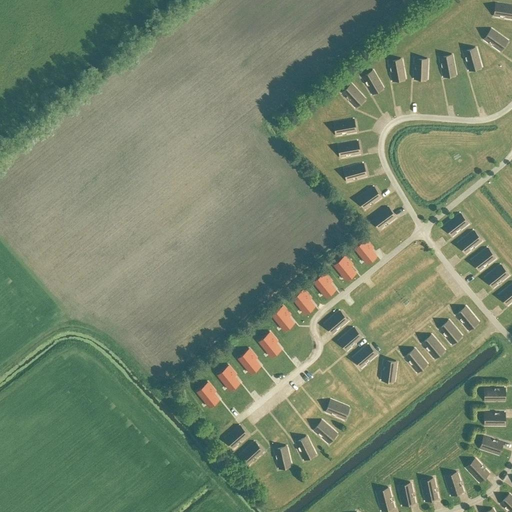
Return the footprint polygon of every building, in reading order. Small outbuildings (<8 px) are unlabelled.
[(511,19),(511,16),(511,6),(496,4),(494,16),(511,19)] [(499,50),(506,40),(491,30),(484,40),(499,50)] [(468,69),(481,66),(476,48),(464,52),(468,69)] [(443,76),(455,73),(452,55),(440,58),(443,76)] [(427,78),(428,60),(415,59),(414,77),(427,78)] [(392,80),(405,77),(401,60),(389,62),(392,80)] [(371,93),(382,87),(373,71),(362,77),(371,93)] [(354,106),(363,98),(351,84),(342,93),(354,106)] [(336,136),(354,133),(351,120),(334,123),(336,136)] [(340,158),(358,155),(355,142),(338,145),(340,158)] [(347,182),(364,177),(361,165),(344,170),(347,182)] [(365,209),(379,199),(372,189),(357,199),(365,209)] [(380,230),(394,219),(386,209),(372,220),(380,230)] [(452,236),(466,225),(459,215),(444,227),(452,236)] [(466,254),(480,243),(472,233),(458,244),(466,254)] [(367,263),(367,262),(376,256),(369,247),(371,246),(366,240),(355,248),(367,263)] [(479,271),(494,260),(486,250),(472,261),(479,271)] [(335,265),(347,279),(355,272),(349,264),(351,262),(346,256),(335,265)] [(493,288),(507,277),(499,267),(485,278),(493,288)] [(313,283),(326,297),(335,290),(328,282),(330,280),(325,273),(313,283)] [(507,306),(511,301),(511,285),(499,296),(507,306)] [(292,299),(305,314),(314,307),(307,298),(309,296),(304,290),(292,299)] [(272,315),(283,330),(293,323),(286,315),(288,313),(282,306),(272,315)] [(467,329),(477,321),(465,307),(456,315),(467,329)] [(333,334),(346,322),(338,313),(324,325),(333,334)] [(451,343),(460,335),(449,321),(439,329),(451,343)] [(347,351),(360,339),(352,330),(339,341),(347,351)] [(259,342),(272,356),(281,349),(274,341),(276,339),(270,333),(259,342)] [(433,357),(443,349),(431,335),(422,343),(433,357)] [(361,368),(375,356),(367,347),(353,358),(361,368)] [(239,358),(251,374),(260,366),(253,357),(255,355),(250,349),(239,358)] [(416,371),(426,363),(414,349),(405,357),(416,371)] [(394,380),(397,362),(384,361),(382,379),(394,380)] [(218,375),(230,389),(240,382),(233,374),(234,372),(229,366),(218,375)] [(197,391),(210,406),(219,399),(212,391),(214,388),(208,382),(197,391)] [(505,401),(505,389),(487,389),(487,401),(505,401)] [(342,419),(347,407),(331,400),(326,412),(342,419)] [(505,426),(505,413),(487,413),(487,426),(505,426)] [(327,442),(335,433),(322,421),(313,430),(327,442)] [(233,449),(247,437),(238,428),(225,439),(233,449)] [(303,458),(315,453),(307,437),(295,442),(303,458)] [(499,455),(503,443),(486,438),(482,449),(499,455)] [(248,465),(262,453),(253,444),(240,456),(248,465)] [(278,467),(291,464),(286,447),(274,450),(278,467)] [(480,483),(489,474),(476,461),(467,469),(480,483)] [(451,496),(463,492),(457,475),(446,479),(451,496)] [(425,501),(438,499),(434,481),(421,484),(425,501)] [(402,506),(415,503),(411,486),(399,488),(402,506)] [(382,511),(394,508),(389,491),(377,494),(382,511)] [(508,511),(511,511),(511,497),(509,495),(500,503),(508,511)]
